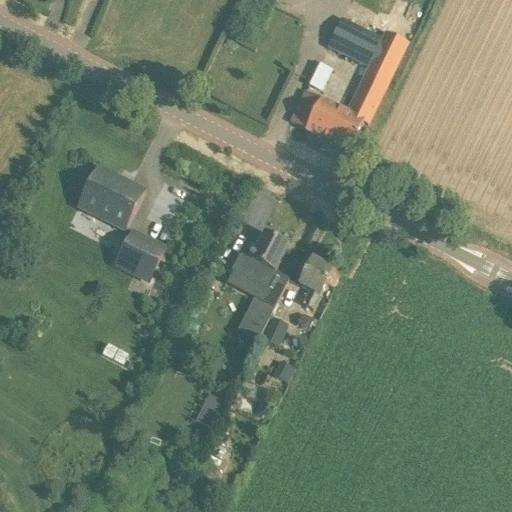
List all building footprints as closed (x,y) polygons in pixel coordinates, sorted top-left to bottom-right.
[(348,115),(307,94),(291,125),(307,133),(350,155),(365,125),(370,128),(432,0),(398,0),(379,38),(344,21),(329,50),(369,71),(348,115)] [(321,92),(329,69),(316,65),(308,87),(321,92)] [(144,194),(99,172),(80,210),(125,232),(144,194)] [(166,252),(134,236),(117,268),(150,285),(166,252)] [(267,290),(288,249),(265,237),(258,252),(254,250),(240,277),(253,284),(253,283),(267,290)] [(334,273),(313,262),(299,288),(310,294),(303,308),(313,313),(321,299),(334,273)] [(258,292),(238,332),(258,342),(278,303),(258,292)] [(309,333),(311,330),(315,323),(304,317),(300,324),(298,328),(309,333)] [(290,328),(272,320),(262,342),(280,351),(290,328)] [(281,364),(273,379),(286,385),(293,371),(281,364)] [(195,422),(210,427),(219,399),(204,395),(195,422)]
